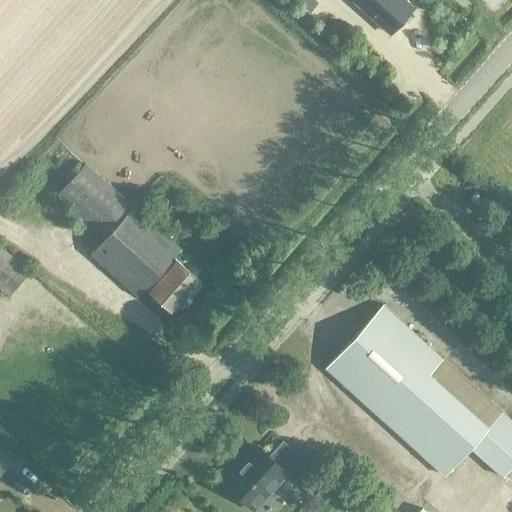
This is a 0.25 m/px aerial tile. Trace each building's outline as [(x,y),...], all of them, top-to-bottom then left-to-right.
[(413,8),(403,0),(355,0),(355,1),(390,33),(413,8)] [(172,256),(179,249),(84,164),(55,196),(103,238),(89,254),(137,296),(144,289),(174,316),(203,284),(172,256)] [(470,198),(476,204),(482,198),(475,192),(470,198)] [(0,290),(6,295),(27,269),(0,247),(0,290)] [(511,465),(511,421),(383,305),(326,368),(445,475),(471,447),(503,476),(511,465)] [(258,448),(225,485),(253,511),(287,474),(258,448)]
